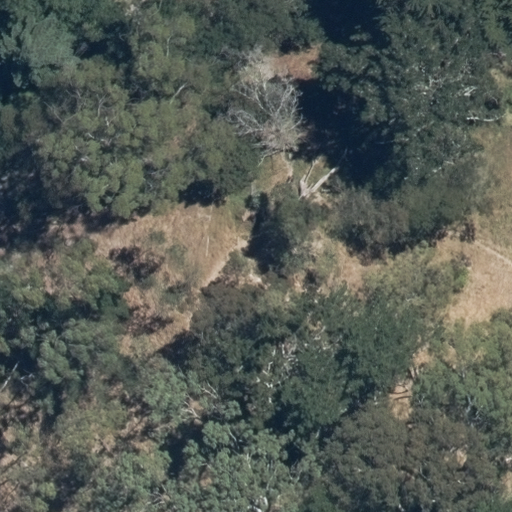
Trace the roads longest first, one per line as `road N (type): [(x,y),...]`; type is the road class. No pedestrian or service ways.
road 1 (track): [(511,477),(395,347),(264,261),(250,229),(144,111)]
road 2 (track): [(0,289),(112,166),(207,0)]
road 3 (track): [(511,188),(425,149),(370,160),(250,229)]
road 4 (track): [(165,74),(102,51),(0,77)]
